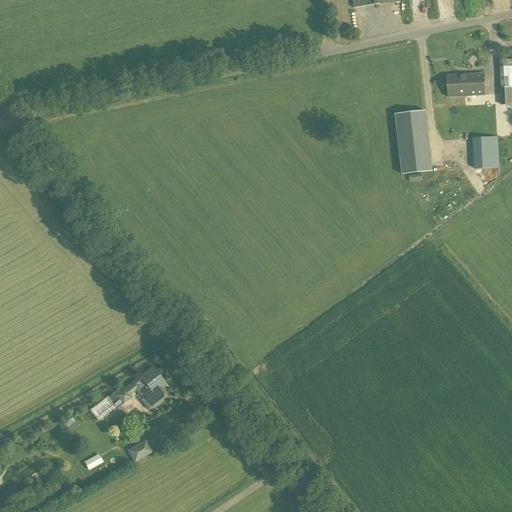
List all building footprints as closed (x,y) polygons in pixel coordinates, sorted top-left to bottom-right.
[(352,0),(354,8),(399,3),(398,0),(352,0)] [(501,106),(511,105),(511,50),(510,51),(511,60),(498,61),(501,106)] [(466,108),(465,97),(484,96),(483,75),(448,76),(449,96),(445,97),(446,109),(447,136),(497,133),(496,107),(466,108)] [(474,170),(499,168),(498,137),(472,138),(474,170)] [(165,393),(162,389),(166,386),(152,367),(119,393),(117,390),(108,397),(116,408),(122,404),(123,405),(129,400),(129,395),(137,389),(140,389),(144,394),(143,399),(150,408),(155,404),(156,407),(163,401),(162,400),(163,399),(163,396),(163,395),(165,393)] [(73,419),(66,426),(73,433),(80,426),(73,419)] [(134,463),(153,453),(145,441),(127,451),(134,463)] [(88,471),(103,463),(98,454),(84,462),(88,471)]
